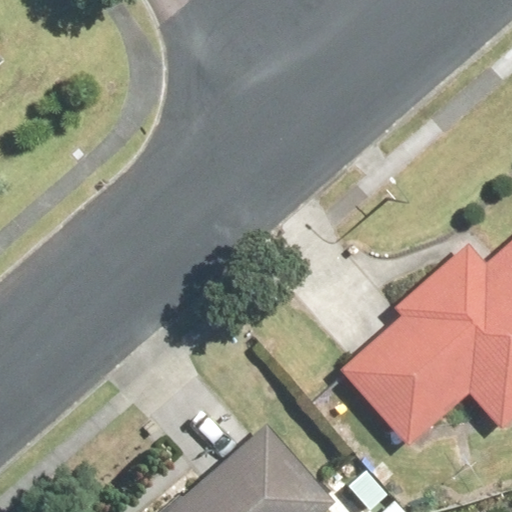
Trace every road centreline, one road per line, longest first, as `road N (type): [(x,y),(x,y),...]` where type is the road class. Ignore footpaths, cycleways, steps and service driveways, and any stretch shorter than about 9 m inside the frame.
road 1 (residential): [(306,111),(0,378)]
road 2 (residential): [(426,0),(306,111)]
road 3 (residential): [(207,0),(306,111)]
